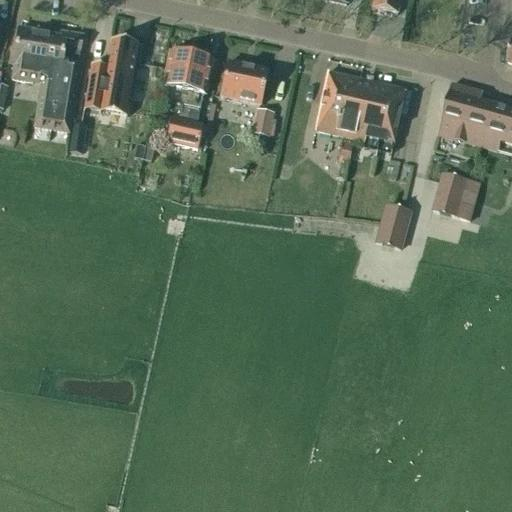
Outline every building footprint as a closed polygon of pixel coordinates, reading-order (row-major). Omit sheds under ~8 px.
[(396,17),(399,0),(372,0),(370,12),(396,17)] [(76,65),(78,53),(79,53),(82,38),(37,31),(37,34),(17,31),(10,69),(11,69),(9,82),(39,87),(32,131),(66,137),(74,92),(72,92),(76,65)] [(90,69),(82,113),(84,113),(84,110),(124,117),(124,120),(125,120),(137,49),(138,49),(138,48),(109,43),(109,45),(105,70),(89,67),(89,69),(90,69)] [(195,127),(198,111),(201,98),(203,98),(210,62),(170,54),(159,111),(179,115),(177,123),(170,121),(164,145),(196,153),(202,129),(195,127)] [(259,109),(266,74),(227,65),(219,101),(259,109)] [(391,151),(404,93),(326,76),(314,134),(391,151)] [(511,111),(480,103),(483,95),(451,86),(437,137),(498,154),(501,143),(511,146),(511,111)] [(255,113),(250,137),(269,140),(273,116),(255,113)] [(73,127),(68,155),(81,157),(86,130),(73,127)] [(352,146),(342,143),(337,165),(347,168),(352,146)] [(478,186),(443,176),(433,213),(468,223),(478,186)] [(400,254),(411,215),(384,208),(373,246),(400,254)]
